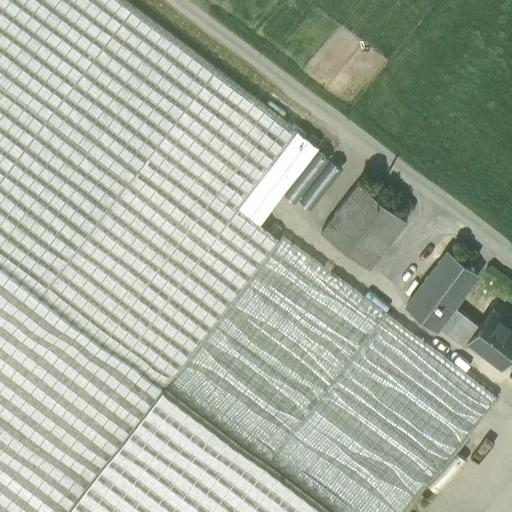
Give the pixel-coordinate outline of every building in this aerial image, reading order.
[(319,131),(147,0),(0,0),(0,511),(58,511),(165,373),(281,222),(240,191),(259,166),(280,182),(319,131)] [(407,204),(359,167),(321,216),(370,253),(407,204)] [(400,511),(497,385),(282,221),(281,222),(165,373),(347,511),(400,511)] [(448,235),(406,290),(437,313),(440,310),(455,290),(479,259),(448,235)] [(410,261),(395,281),(404,288),(419,268),(410,261)] [(480,310),(455,290),(440,310),(467,330),(470,326),(469,325),(480,310)] [(505,303),(493,293),(480,310),(469,325),(470,326),(503,351),(511,338),(511,311),(503,305),(505,303)] [(347,511),(165,373),(58,511),(347,511)]
